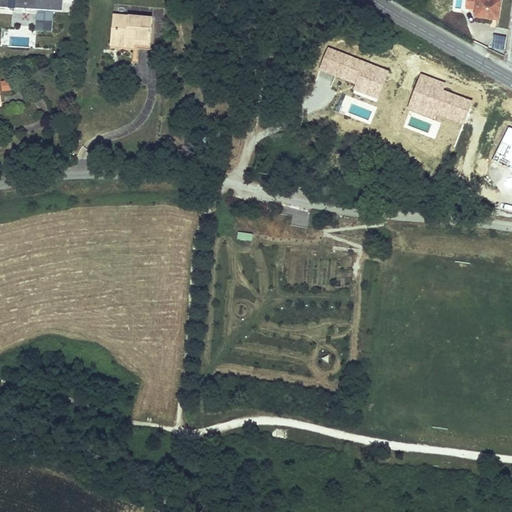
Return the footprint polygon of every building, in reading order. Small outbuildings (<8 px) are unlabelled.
[(61,11),(62,0),(0,0),(0,7),(38,10),(53,11),(61,11)] [(498,21),(500,0),(475,0),(476,5),(477,5),(475,18),(498,21)] [(53,11),(38,10),(37,31),(52,31),(53,11)] [(153,18),(113,16),(111,42),(134,43),(134,39),(150,40),(153,18)] [(508,36),(495,34),(493,47),(506,48),(508,36)] [(30,38),(12,37),(12,46),(29,47),(30,38)] [(10,82),(0,83),(0,91),(11,91),(10,82)] [(307,227),(310,214),(295,211),(292,224),(307,227)]
